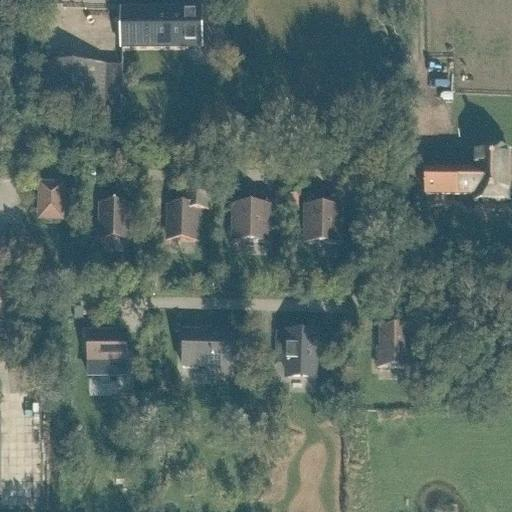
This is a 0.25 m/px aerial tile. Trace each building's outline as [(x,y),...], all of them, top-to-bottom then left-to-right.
[(201,10),(122,11),(122,51),(201,50),(201,10)] [(41,64),(39,113),(103,116),(122,116),(124,68),(41,64)] [(473,203),(509,203),(510,154),(474,154),(473,171),(425,170),(425,196),(473,197),(473,203)] [(41,188),(41,220),(61,220),(61,188),(41,188)] [(298,197),(287,198),(287,210),(298,210),(298,197)] [(169,208),(168,236),(196,237),(196,211),(208,212),(208,200),(184,199),(184,209),(169,208)] [(101,207),(100,234),(128,235),(129,208),(101,207)] [(235,209),(234,240),(253,240),(253,244),(267,245),(267,209),(235,209)] [(307,211),(306,241),(324,242),(324,246),(338,247),(339,211),(307,211)] [(0,345),(18,345),(18,271),(0,271),(0,345)] [(83,309),(75,309),(75,322),(83,322),(83,309)] [(398,313),(397,322),(409,322),(409,314),(398,313)] [(376,370),(408,370),(408,331),(381,331),(381,351),(377,351),(376,370)] [(184,336),(183,369),(203,370),(204,357),(222,357),(222,377),(232,377),(234,334),(218,334),(218,337),(184,336)] [(126,335),(88,336),(89,365),(89,378),(126,377),(126,365),(126,335)] [(279,363),(288,363),(288,377),(315,378),(315,337),(279,337),(279,363)]
